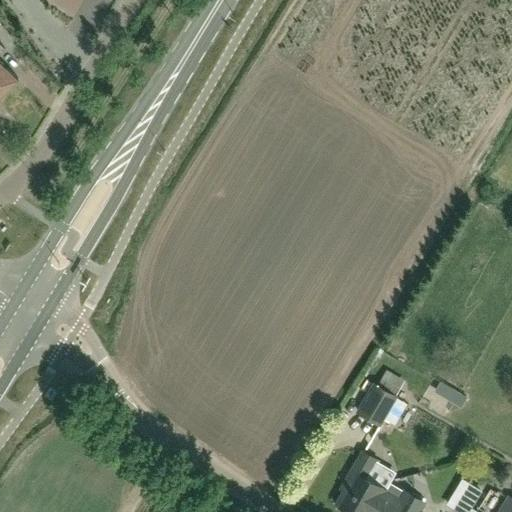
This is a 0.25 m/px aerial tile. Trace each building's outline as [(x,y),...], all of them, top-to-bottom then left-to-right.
[(0,97),(18,79),(0,61),(0,54),(5,50),(0,44),(0,97)] [(380,427),(386,417),(398,396),(396,395),(400,388),(405,380),(386,369),(381,377),(377,385),(372,382),(355,412),(380,427)] [(345,489),(336,504),(338,505),(338,509),(343,511),(370,511),(376,502),(379,504),(384,495),(386,491),(389,486),(394,477),(373,465),(375,462),(375,461),(361,452),(341,487),(345,489)] [(473,481),(457,505),(467,511),(473,511),(488,491),(473,481)] [(376,502),(370,511),(418,511),(424,504),(404,492),(401,498),(397,503),(384,495),(379,504),(376,502)] [(511,511),(511,497),(507,495),(496,511),(511,511)]
